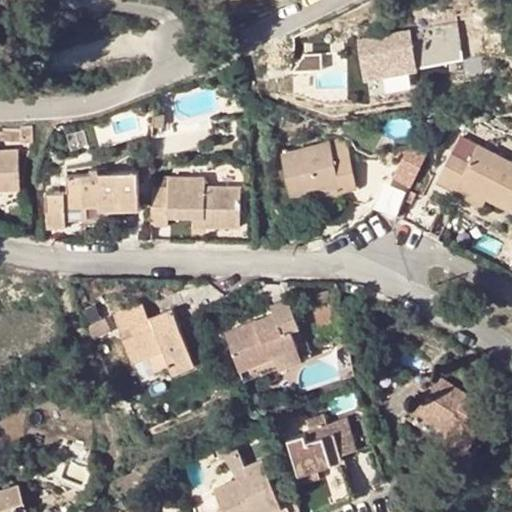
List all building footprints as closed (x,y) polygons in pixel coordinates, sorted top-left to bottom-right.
[(461,24),(420,26),(422,63),(464,61),(461,24)] [(413,30),(358,33),(361,86),(415,83),(413,30)] [(164,113),(154,112),(154,125),(164,125),(164,113)] [(22,128),(4,128),(0,127),(0,139),(20,141),(34,140),(33,125),(22,126),(22,128)] [(335,141),(330,142),(281,154),(291,196),(319,189),(339,184),(341,191),(358,187),(347,144),(344,141),(340,141),(335,141)] [(410,145),(393,176),(410,185),(427,154),(410,145)] [(474,153),(459,145),(454,155),(469,163),(474,153)] [(454,155),(451,154),(437,180),(456,189),(459,183),(487,198),(511,210),(511,163),(478,146),(474,153),(469,163),(454,155)] [(19,150),(0,150),(0,189),(21,189),(19,150)] [(98,174),(67,175),(67,191),(46,192),(48,226),(67,225),(67,219),(66,205),(88,204),(99,203),(99,209),(139,208),(138,171),(98,173),(98,174)] [(409,190),(383,178),(372,205),(396,216),(409,190)] [(241,189),(204,188),(205,179),(168,179),(167,189),(152,188),(151,225),(168,226),(168,217),(193,217),(205,218),(205,227),(241,227),(241,189)] [(487,198),(459,183),(456,189),(455,191),(483,206),(487,198)] [(339,184),(319,189),(320,196),(341,191),(339,184)] [(444,207),(409,190),(396,216),(431,232),(444,207)] [(88,204),(66,205),(67,219),(88,219),(88,204)] [(205,218),(193,217),(193,227),(205,227),(205,218)] [(338,318),(329,288),(317,291),(319,301),(312,302),(318,323),(338,318)] [(300,325),(289,297),(271,304),(274,312),(276,311),(284,332),(291,329),(300,325)] [(193,355),(173,308),(149,317),(143,304),(115,315),(118,323),(119,326),(121,330),(132,326),(135,332),(123,338),(133,361),(164,349),(170,364),(193,355)] [(284,332),(276,311),(274,312),(226,331),(244,379),(246,378),(246,379),(303,357),(291,329),(284,332)] [(110,327),(106,319),(89,326),(94,338),(111,330),(110,327)] [(196,364),(193,355),(170,364),(173,373),(196,364)] [(485,405),(440,377),(419,411),(415,409),(409,420),(436,435),(442,425),(472,444),(483,426),(475,421),(485,405)] [(415,409),(410,405),(404,417),(409,420),(415,409)] [(357,448),(347,417),(328,424),(325,414),(306,419),(310,431),(313,438),(307,440),(305,433),(288,438),(302,479),(345,465),(341,453),(357,448)] [(472,444),(442,425),(436,435),(435,437),(465,456),(472,444)] [(246,465),(233,438),(215,446),(220,460),(224,459),(237,478),(247,474),(244,466),(246,465)] [(268,511),(282,506),(262,458),(246,465),(244,466),(247,474),(237,478),(214,487),(224,511),(268,511)] [(351,496),(342,468),(326,473),(336,501),(351,496)] [(19,511),(19,510),(17,502),(25,500),(20,483),(0,489),(0,511),(19,511)] [(84,490),(74,486),(63,494),(75,501),(84,490)] [(27,508),(25,500),(17,502),(19,510),(27,508)]
